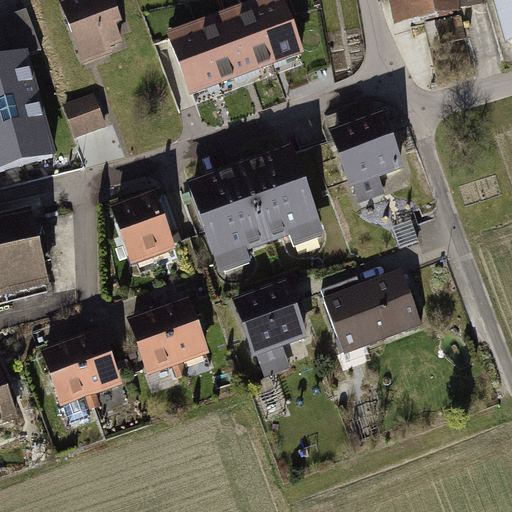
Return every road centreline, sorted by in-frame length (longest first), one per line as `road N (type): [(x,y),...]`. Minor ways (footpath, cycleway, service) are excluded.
road 1 (residential): [(385,77),(86,189),(91,299),(0,322)]
road 2 (residential): [(415,113),(511,376)]
